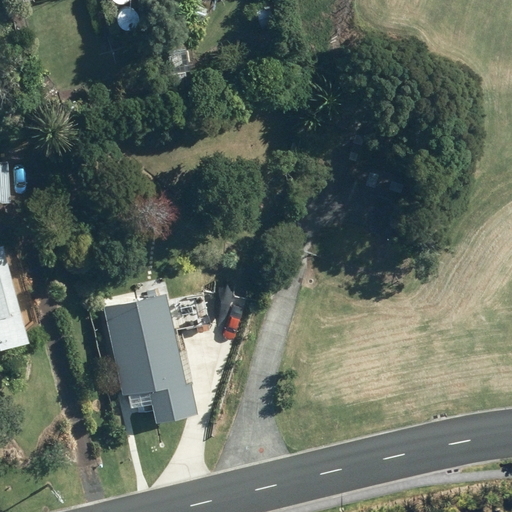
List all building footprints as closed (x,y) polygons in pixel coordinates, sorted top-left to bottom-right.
[(27,16),(22,0),(5,0),(11,20),(27,16)] [(204,17),(208,6),(196,2),(192,13),(204,17)] [(277,20),(272,3),(258,8),(264,25),(277,20)] [(336,120),(361,129),(372,97),(347,89),(336,120)] [(0,199),(13,199),(11,159),(0,159),(0,199)] [(0,345),(30,339),(6,243),(2,244),(0,235),(0,345)] [(108,310),(126,391),(133,390),(136,402),(155,398),(159,418),(195,410),(193,399),(197,398),(194,382),(200,381),(194,355),(183,357),(175,321),(150,327),(145,301),(132,304),(132,302),(115,306),(116,309),(108,310)]
